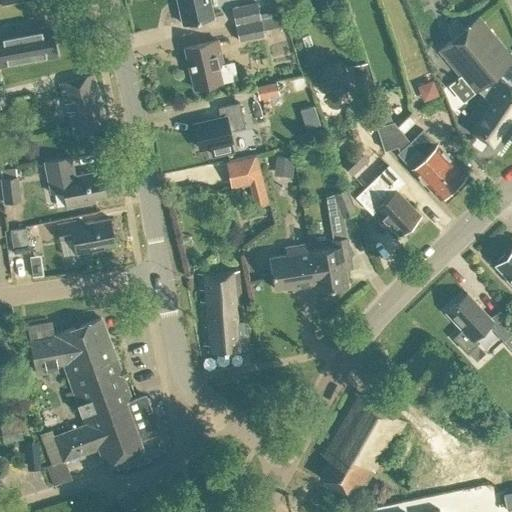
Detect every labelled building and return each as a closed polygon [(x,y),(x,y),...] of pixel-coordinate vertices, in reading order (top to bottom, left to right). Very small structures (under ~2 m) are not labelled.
[(176,0),(182,23),(212,17),(208,0),(176,0)] [(237,22),(262,17),(258,0),(257,0),(233,5),(237,22)] [(270,17),(273,27),(283,25),(281,14),(270,17)] [(262,17),(237,22),(240,39),(265,34),(262,17)] [(511,58),(478,18),(441,51),(460,74),(476,92),(478,91),(488,81),(511,59),(511,58)] [(0,65),(6,64),(21,61),(56,54),(51,27),(0,37),(0,65)] [(217,40),(184,48),(193,87),(220,81),(237,78),(233,61),(222,63),(217,40)] [(366,62),(352,65),(354,76),(368,73),(366,62)] [(104,115),(94,75),(60,84),(73,135),(100,128),(97,117),(104,115)] [(511,88),(497,78),(468,121),(475,126),(471,131),(500,151),(511,133),(511,88)] [(269,87),(275,112),(308,104),(302,79),(269,87)] [(220,118),(193,124),(199,148),(210,145),(212,154),(231,149),(229,141),(231,140),(228,130),(244,127),(238,103),(218,107),(220,118)] [(314,105),(300,109),(306,128),(320,124),(314,105)] [(381,106),(369,110),(374,123),(386,119),(381,106)] [(422,131),(410,143),(452,186),(455,184),(460,183),(463,180),(463,176),(465,174),(452,161),(452,156),(449,152),(445,153),(436,144),(436,145),(422,131)] [(452,186),(410,143),(399,154),(413,168),(412,169),(420,178),(420,182),(423,185),(426,184),(440,198),(452,186)] [(351,174),(368,159),(356,146),(340,162),(351,174)] [(233,158),(236,167),(239,180),(261,174),(255,152),(233,158)] [(276,155),(274,173),(293,175),(295,156),(276,155)] [(74,175),(70,156),(44,161),(50,192),(63,190),(66,206),(95,200),(94,197),(105,195),(101,170),(74,175)] [(408,228),(420,216),(397,191),(405,184),(388,166),(358,196),(373,211),(376,209),(377,210),(378,215),(381,219),(385,219),(400,234),(401,233),(404,236),(410,230),(408,228)] [(17,176),(16,176),(15,167),(0,169),(2,178),(1,178),(4,202),(6,202),(7,215),(21,213),(19,200),(20,200),(17,176)] [(344,217),(356,212),(347,189),(335,193),(337,199),(344,217)] [(344,217),(337,199),(326,199),(334,240),(347,237),(344,217)] [(103,245),(115,242),(110,217),(83,222),(82,218),(56,223),(60,239),(72,237),(76,253),(104,247),(103,245)] [(7,253),(13,252),(29,250),(26,226),(4,229),(7,253)] [(316,286),(316,290),(348,285),(344,260),(351,258),(347,237),(334,240),(335,247),(311,251),(310,251),(316,286)] [(303,288),(316,286),(310,251),(311,251),(310,244),(285,248),(287,255),(270,257),(275,289),(303,284),(303,288)] [(511,250),(507,255),(505,253),(497,260),(499,262),(496,265),(508,278),(505,280),(511,287),(511,250)] [(41,269),(31,271),(32,278),(43,277),(41,269)] [(244,321),(238,272),(198,274),(199,290),(208,289),(209,302),(200,303),(204,345),(212,345),(213,353),(247,351),(247,350),(246,340),(249,340),(248,327),(245,327),(244,321)] [(446,312),(462,329),(454,337),(467,352),(477,343),(473,339),(488,325),(503,340),(511,331),(511,329),(498,310),(490,316),(467,292),(446,312)] [(54,334),(29,339),(35,368),(62,363),(85,425),(53,436),(62,461),(97,448),(104,465),(143,450),(139,440),(160,431),(146,394),(131,399),(116,358),(111,360),(106,348),(111,346),(100,318),(54,334)] [(27,326),(29,339),(54,334),(52,320),(27,326)] [(454,368),(428,342),(392,377),(418,403),(454,368)] [(405,421),(356,392),(322,451),(332,457),(321,477),(353,496),(362,480),(364,481),(372,468),(374,469),(379,461),(381,462),(405,421)] [(0,424),(0,427),(2,442),(23,440),(20,422),(0,424)] [(40,434),(51,463),(60,460),(50,430),(40,434)] [(511,490),(503,492),(506,508),(511,506),(511,490)]
